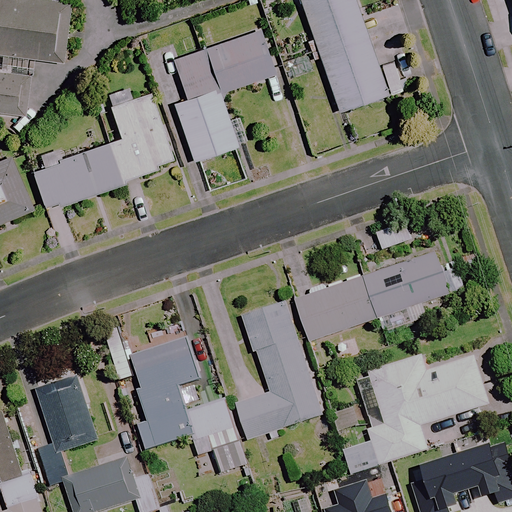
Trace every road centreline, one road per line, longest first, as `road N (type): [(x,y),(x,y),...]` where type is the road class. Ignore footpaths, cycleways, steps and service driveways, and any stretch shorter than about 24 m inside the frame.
road 1 (residential): [(495,142),(0,315)]
road 2 (residential): [(495,142),(449,0)]
